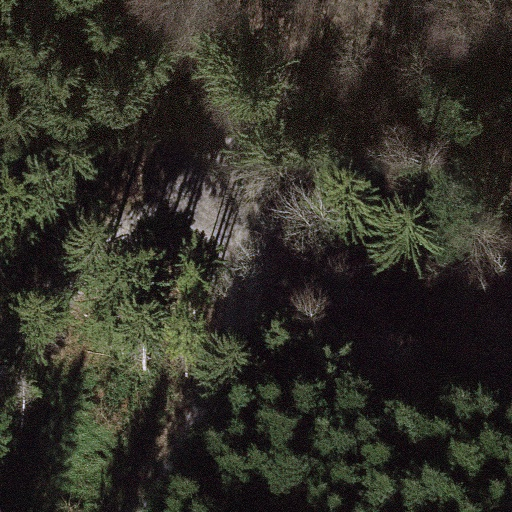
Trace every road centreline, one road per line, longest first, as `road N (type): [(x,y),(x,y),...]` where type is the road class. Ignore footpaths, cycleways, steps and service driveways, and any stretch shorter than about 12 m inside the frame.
road 1 (track): [(240,201),(246,300),(156,511)]
road 2 (track): [(240,201),(164,213),(97,260),(0,378)]
road 3 (track): [(193,0),(226,86),(240,201)]
